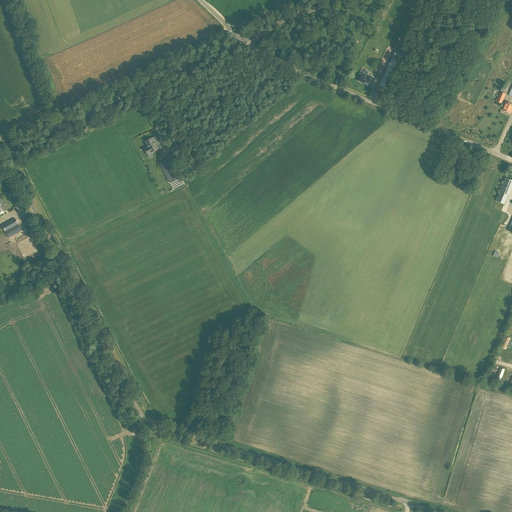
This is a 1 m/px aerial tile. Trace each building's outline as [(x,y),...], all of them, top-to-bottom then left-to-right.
[(396,50),(392,59),(401,63),(405,54),(396,50)] [(392,58),(386,70),(395,75),(401,63),(392,59),(392,58)] [(395,75),(386,70),(379,86),(388,90),(395,75)] [(375,79),(362,74),(359,81),(372,87),(375,79)] [(501,103),(505,94),(500,92),(496,101),(501,103)] [(510,113),(511,109),(511,104),(506,102),(502,110),(510,113)] [(147,147),(144,149),(147,155),(147,154),(149,157),(153,155),(151,152),(158,149),(158,148),(161,147),(155,136),(145,141),(148,146),(147,146),(147,147)] [(176,161),(182,158),(178,151),(184,147),(181,142),(169,148),(176,161)] [(169,182),(181,176),(171,157),(159,163),(169,182)] [(509,194),(511,187),(511,180),(505,178),(496,201),(504,204),(508,193),(509,194)] [(510,217),(511,208),(504,207),(504,210),(498,209),(497,215),(510,217)] [(8,238),(21,230),(15,218),(2,226),(8,238)]
